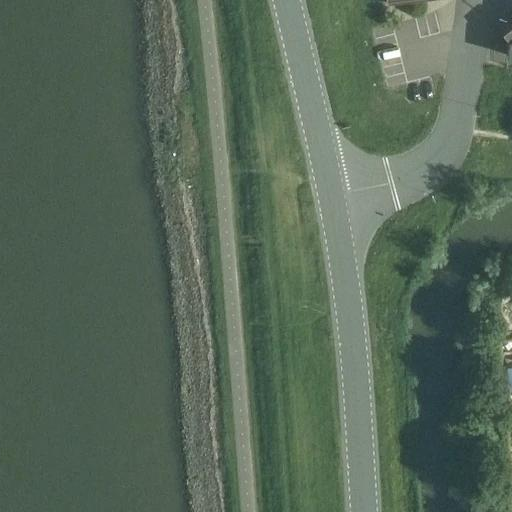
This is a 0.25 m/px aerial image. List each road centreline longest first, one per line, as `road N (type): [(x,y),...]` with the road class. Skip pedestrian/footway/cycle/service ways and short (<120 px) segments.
road 1 (tertiary): [(360,511),(334,199)]
road 2 (residential): [(334,199),(416,177),(443,148),(484,0)]
road 3 (tertiary): [(334,199),(286,0)]
